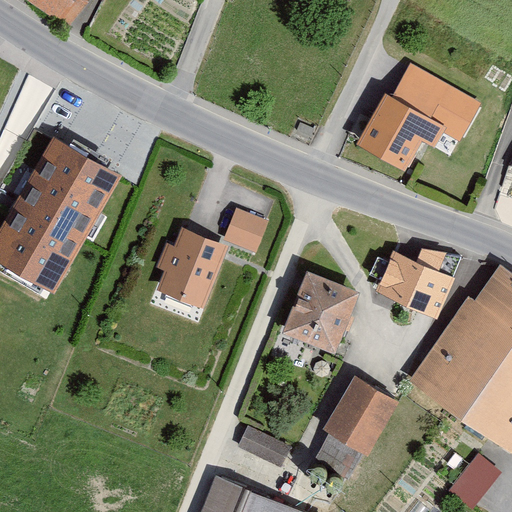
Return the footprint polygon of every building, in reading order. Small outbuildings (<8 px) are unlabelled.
[(37,0),(69,23),(86,0),(37,0)] [(485,96),(416,60),(398,91),(386,86),(359,142),(415,171),(431,142),(456,154),(485,96)] [(53,133),(0,225),(0,257),(54,288),(121,172),(53,133)] [(269,219),(237,206),(224,237),(256,250),(269,219)] [(227,243),(182,226),(175,243),(168,240),(158,266),(166,269),(159,288),(203,305),(227,243)] [(419,259),(395,249),(373,293),(439,320),(454,285),(458,253),(423,249),(419,259)] [(361,296),(307,271),(282,331),(334,353),(361,296)] [(507,449),(511,441),(511,276),(505,271),(483,303),(470,296),(414,387),(507,449)] [(398,398),(351,374),(324,427),(333,432),(319,460),(353,481),(398,398)] [(298,447),(246,421),(233,444),(286,471),(298,447)] [(479,449),(452,488),(478,506),(505,468),(479,449)] [(198,511),(308,511),(214,472),(198,511)]
